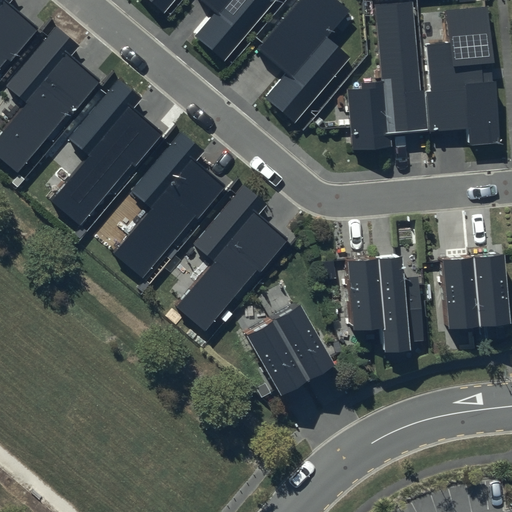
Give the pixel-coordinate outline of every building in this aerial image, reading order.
[(12,0),(0,0),(0,67),(7,59),(11,62),(38,29),(9,4),(12,0)] [(150,0),(165,12),(175,0),(150,0)] [(200,0),(216,13),(196,37),(225,61),(275,0),(200,0)] [(349,10),(336,0),(299,0),(258,49),(288,73),(266,99),(294,122),(350,57),(327,37),(349,10)] [(411,0),(385,0),(375,1),(382,81),(361,83),(362,89),(347,90),(352,151),(391,147),(389,134),(427,131),(424,90),(420,90),(411,0)] [(430,89),(424,90),(427,131),(467,128),(469,146),(500,144),(488,6),(445,10),(448,42),(426,44),(430,89)] [(79,46),(55,26),(5,85),(26,104),(0,134),(0,159),(16,173),(68,111),(72,114),(99,81),(70,57),(79,46)] [(142,99),(118,79),(68,138),(90,156),(52,201),(80,225),(132,163),(135,166),(163,134),(134,109),(142,99)] [(205,151),(181,131),(131,190),(153,209),(114,254),(142,278),(195,216),(198,219),(225,186),(196,162),(205,151)] [(267,205),(243,185),(193,244),(215,262),(176,308),(204,331),(256,270),(260,272),(287,240),(258,215),(267,205)] [(501,252),(439,258),(445,327),(508,321),(501,252)] [(400,255),(345,260),(352,328),(379,325),(381,349),(411,346),(411,340),(425,339),(419,277),(402,278),(400,255)] [(296,301),(243,332),(279,395),(332,364),(296,301)]
